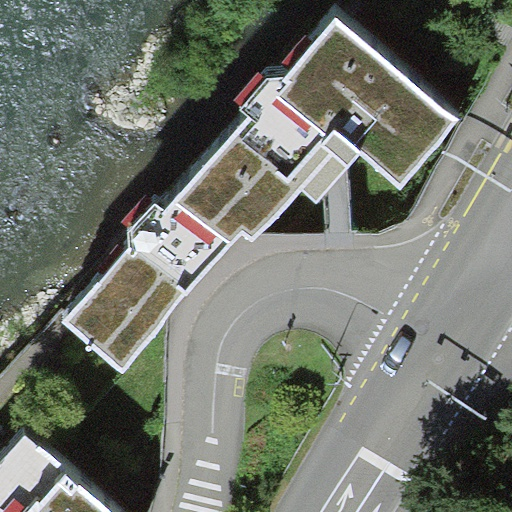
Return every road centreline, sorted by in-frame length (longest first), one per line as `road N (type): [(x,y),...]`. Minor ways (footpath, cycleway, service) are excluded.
road 1 (residential): [(199,511),(219,355),(236,317),(261,297),(295,288),(446,314)]
road 2 (secondary): [(446,314),(331,511)]
road 3 (secondary): [(511,200),(446,314)]
